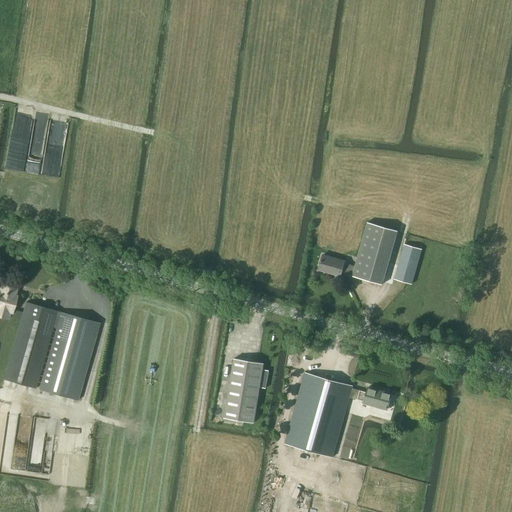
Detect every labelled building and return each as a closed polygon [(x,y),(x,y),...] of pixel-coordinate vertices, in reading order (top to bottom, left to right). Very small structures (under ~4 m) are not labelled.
[(397,231),(368,222),(355,266),(344,263),(345,261),(322,255),(318,270),(340,276),(342,271),(353,274),(352,276),(382,285),(397,231)] [(394,279),(412,284),(422,249),(404,244),(394,279)] [(0,317),(8,319),(9,316),(21,320),(4,380),(35,388),(52,327),(56,328),(39,390),(77,400),(99,323),(26,302),(23,312),(13,310),(17,296),(15,295),(17,288),(5,285),(4,288),(0,287),(0,317)] [(224,418),(253,423),(263,363),(234,358),(224,418)] [(364,401),(363,403),(387,410),(391,394),(368,387),(366,393),(352,389),(353,386),(305,373),(285,444),(332,457),(349,397),(364,401)]
